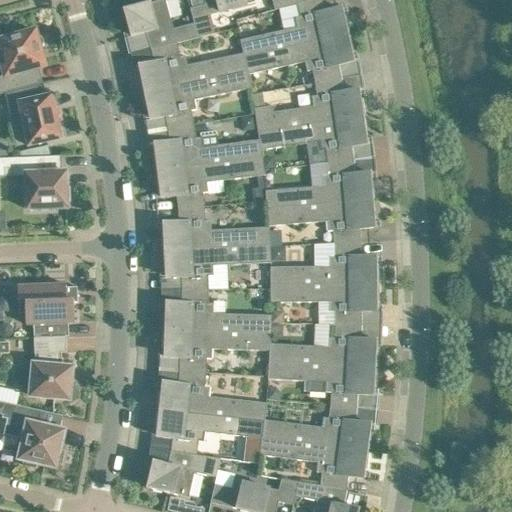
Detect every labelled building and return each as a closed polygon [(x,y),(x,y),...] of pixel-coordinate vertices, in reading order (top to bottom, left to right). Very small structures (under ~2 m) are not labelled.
[(173,29),(164,0),(162,0),(124,11),(131,37),(145,33),(151,50),(177,44),(199,39),(195,24),(194,24),(173,29)] [(195,24),(199,39),(215,34),(210,15),(255,3),(254,0),(203,0),(205,5),(190,9),(194,24),(195,24)] [(244,58),(348,35),(347,33),(349,33),(346,17),(344,18),(343,13),(342,14),(341,9),(336,10),(336,9),(326,11),(323,0),(317,0),(279,9),(284,31),(240,41),(243,54),(244,58)] [(279,9),(317,0),(272,0),(275,11),(279,9)] [(259,16),(238,20),(241,35),(262,30),(259,16)] [(35,32),(22,35),(21,34),(21,33),(19,32),(17,32),(16,31),(15,31),(13,32),(12,32),(11,33),(9,34),(8,36),(8,37),(8,38),(7,39),(0,41),(0,55),(6,76),(0,77),(0,95),(5,94),(43,84),(39,68),(45,66),(40,50),(41,49),(42,48),(43,47),(43,46),(44,45),(44,43),(43,41),(43,40),(42,38),(40,37),(39,36),(38,36),(36,35),(35,32)] [(315,84),(341,79),(338,66),(348,64),(348,63),(353,62),(352,57),(351,53),(353,52),(350,36),(348,37),(348,35),(244,58),(248,71),(249,75),(305,63),(307,72),(312,71),(315,84)] [(244,58),(243,54),(187,66),(185,56),(180,58),(177,44),(151,50),(154,63),(144,65),(144,66),(140,67),(140,71),(140,72),(141,76),(139,76),(142,92),(144,91),(144,93),(248,71),(244,58)] [(252,89),(249,75),(248,71),(144,93),(145,95),(143,95),(146,111),(148,111),(149,115),(150,115),(151,120),(155,119),(156,119),(165,117),(168,130),(194,125),(191,112),(197,110),(195,101),(252,89)] [(362,100),(360,100),(360,95),(359,96),(358,91),(353,92),(353,91),(343,92),(341,79),(315,84),(317,96),(312,97),(313,107),(274,113),(273,106),(265,108),(255,109),(254,109),(258,133),(363,118),(363,116),(365,115),(362,100)] [(22,112),(31,145),(61,139),(58,123),(59,122),(59,120),(57,120),(56,114),(57,114),(57,111),(55,112),(52,96),(46,97),(43,84),(5,94),(11,115),(22,112)] [(265,108),(262,93),(253,95),(255,109),(265,108)] [(255,117),(241,118),(242,131),(256,130),(255,117)] [(309,166),(354,161),(352,147),(362,146),(361,145),(366,144),(365,140),(366,139),(366,135),(368,135),(365,119),(363,119),(363,118),(258,133),(259,141),(262,151),(306,144),(309,166)] [(217,136),(201,138),(196,139),(194,125),(168,130),(169,142),(160,143),(160,144),(155,145),(155,150),(155,154),(153,154),(155,170),(157,170),(158,172),(263,158),(262,151),(259,141),(218,146),(217,136)] [(62,157),(19,159),(20,176),(26,175),(27,210),(67,209),(67,203),(70,203),(70,188),(67,188),(66,172),(62,173),(61,158),(62,158),(62,157)] [(178,210),(205,208),(203,194),(208,193),(207,183),(258,177),(265,176),(263,158),(158,172),(158,173),(156,174),(158,190),(160,189),(160,194),(161,194),(162,198),(166,198),(167,199),(177,197),(178,210)] [(274,167),(273,158),(264,159),(265,168),(274,167)] [(267,209),(373,201),(373,199),(375,199),(373,183),(371,183),(371,179),(370,179),(370,174),(365,174),(355,174),(354,161),(309,166),(311,188),(265,192),(267,209)] [(252,189),(254,203),(265,202),(263,176),(258,177),(259,188),(252,189)] [(334,244),(360,243),(359,230),(369,229),(369,228),(374,228),(374,223),(374,219),(376,218),(375,202),(373,203),(373,201),(267,209),(268,227),(326,222),(327,232),(333,232),(334,244)] [(164,251),(270,246),(269,228),(211,231),(211,221),(206,221),(205,208),(178,210),(179,223),(169,223),(169,224),(164,224),(164,229),(163,229),(164,233),(162,233),(162,249),(164,249),(164,251)] [(270,286),(377,284),(377,283),(379,283),(378,267),(376,267),(376,262),(376,257),(371,257),(361,257),(360,243),(334,244),(314,245),(314,267),(270,268),(270,277),(270,286)] [(182,290),(209,290),(228,290),(227,266),(271,264),(270,246),(164,251),(165,253),(163,253),(163,269),(165,269),(165,273),(166,273),(166,278),(171,278),(171,279),(181,278),(182,290)] [(284,247),(271,248),(272,262),(285,262),(284,247)] [(377,302),(379,302),(379,286),(377,286),(377,284),(270,286),(270,289),(271,303),(318,303),(319,325),(335,325),(362,326),(363,314),(363,313),(371,312),(376,312),(376,307),(377,307),(377,302)] [(34,339),(66,337),(69,337),(68,324),(75,324),(74,303),(78,303),(77,288),(66,288),(66,285),(18,287),(18,304),(26,304),(26,326),(33,325),(34,339)] [(165,331),(271,334),(272,316),(214,314),(214,305),(208,304),(209,290),(182,290),(182,303),(172,303),(172,304),(167,304),(167,308),(166,308),(166,313),(164,313),(163,329),(165,329),(165,331)] [(273,312),(272,323),(284,324),(284,312),(273,312)] [(3,324),(0,327),(0,335),(3,338),(9,338),(13,334),(13,328),(9,324),(3,324)] [(361,340),(362,326),(335,325),(334,338),(329,338),(328,348),(271,345),(269,352),(269,362),(375,368),(375,366),(377,367),(378,350),(376,350),(376,346),(375,346),(376,341),(371,341),(371,340),(361,340)] [(283,325),(272,325),(272,336),(283,337),(283,325)] [(271,345),(271,334),(165,331),(165,332),(163,332),(163,348),(165,349),(165,353),(165,358),(170,358),(170,359),(180,359),(180,372),(206,373),(207,360),(212,360),(212,350),(269,352),(271,345)] [(34,339),(35,355),(36,355),(36,365),(34,365),(32,380),(29,380),(28,391),(31,391),(31,397),(69,400),(72,368),(62,367),(61,354),(67,353),(66,337),(34,339)] [(9,343),(0,342),(0,354),(9,354),(9,343)] [(375,370),(375,368),(269,362),(268,380),(309,382),(309,393),(325,394),(325,393),(331,393),(330,406),(357,409),(358,395),(368,396),(368,395),(373,395),(373,390),(374,390),(374,386),(376,386),(377,370),(375,370)] [(205,387),(206,373),(180,372),(178,384),(168,383),(168,384),(163,383),(163,388),(162,388),(162,392),(160,392),(158,408),(160,408),(159,410),(265,422),(265,421),(267,404),(209,398),(210,388),(205,387)] [(276,388),(269,387),(268,400),(281,401),(281,393),(276,388)] [(0,414),(3,415),(2,418),(7,420),(4,435),(24,440),(19,460),(24,461),(23,466),(35,469),(36,464),(44,466),(56,468),(57,464),(62,465),(65,452),(60,451),(61,445),(62,443),(63,437),(64,431),(61,430),(38,425),(42,412),(0,402),(0,414)] [(355,422),(357,409),(330,406),(329,419),(323,418),(322,428),(265,421),(265,422),(262,438),(367,452),(367,450),(369,450),(371,434),(370,434),(370,430),(369,430),(370,425),(365,424),(365,423),(355,422)] [(262,438),(265,422),(159,410),(159,412),(157,412),(156,428),(158,428),(157,432),(158,432),(157,437),(162,437),(162,438),(172,439),(171,452),(197,456),(199,442),(204,443),(205,433),(262,439),(262,438)] [(260,456),(262,439),(247,437),(244,463),(259,465),(260,456)] [(367,453),(367,452),(262,438),(262,439),(260,456),(318,463),(316,473),(322,474),(320,486),(347,492),(347,491),(348,477),(358,479),(358,478),(363,478),(364,474),(365,469),(367,470),(369,454),(367,453)] [(197,456),(171,452),(170,452),(170,453),(167,465),(153,462),(147,489),(189,498),(195,473),(216,478),(221,459),(197,456)] [(294,506),(296,497),(299,483),(281,480),(279,491),(233,481),(231,489),(215,485),(211,504),(247,511),(276,511),(278,503),(294,506)] [(347,492),(320,486),(299,483),(296,497),(317,502),(314,511),(358,511),(359,510),(344,506),(347,492)] [(171,497),(167,511),(173,511),(182,511),(184,504),(185,500),(171,497)]
